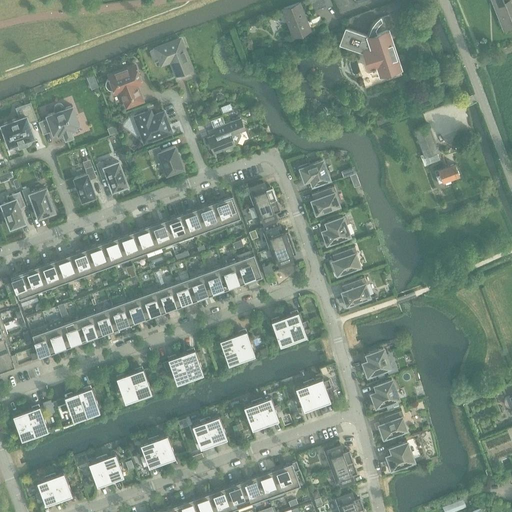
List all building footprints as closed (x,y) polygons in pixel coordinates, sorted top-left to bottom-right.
[(330,0),(309,0),(313,10),(326,5),(327,7),(333,5),(330,0)] [(491,0),(504,31),(511,27),(511,6),(510,1),(511,0),(510,0),(491,0)] [(299,2),(283,8),(293,34),(309,28),(299,2)] [(368,35),(368,36),(346,28),(341,41),(363,49),(369,68),(378,65),(381,73),(400,66),(387,29),(368,35)] [(180,39),(156,49),(150,51),(153,60),(159,57),(162,64),(168,62),(169,61),(171,62),(172,62),(172,63),(177,76),(192,69),(186,55),(183,47),(180,39)] [(142,83),(135,65),(108,75),(109,78),(107,79),(106,81),(105,84),(106,86),(107,88),(109,90),(111,90),(114,90),(115,93),(120,91),(127,107),(142,101),(136,85),(142,83)] [(17,143),(26,140),(34,137),(29,122),(30,121),(30,122),(37,119),(31,103),(24,105),(28,115),(1,124),(9,146),(17,143)] [(58,103),(56,104),(55,106),(54,108),(54,110),(55,112),(46,115),(48,118),(39,122),(43,134),(52,130),(54,136),(64,133),(66,138),(73,135),(71,130),(80,127),(73,105),(64,108),(63,106),(62,105),(60,104),(58,103)] [(141,137),(147,134),(150,141),(152,140),(153,142),(163,139),(162,136),(172,132),(169,125),(168,126),(166,119),(167,119),(164,111),(153,116),(152,114),(146,116),(145,112),(134,117),(141,137)] [(214,128),(216,135),(208,137),(216,157),(214,152),(235,145),(235,144),(238,143),(241,135),(240,132),(245,130),(240,118),(214,128)] [(437,149),(427,124),(414,129),(424,154),(420,155),(424,166),(441,160),(437,149)] [(183,168),(175,146),(161,151),(159,146),(148,150),(151,157),(159,154),(166,174),(183,168)] [(302,176),(303,176),(305,181),(307,180),(309,186),(329,178),(323,159),(308,165),(307,164),(298,167),(302,176)] [(107,175),(113,190),(127,184),(118,161),(105,166),(103,161),(96,163),(102,178),(107,175)] [(443,181),(460,175),(455,163),(438,169),(434,171),(438,183),(443,182),(443,181)] [(87,173),(74,178),(82,201),(96,196),(90,180),(96,177),(92,166),(85,168),(87,173)] [(247,188),(254,205),(276,197),(272,186),(266,188),(263,182),(247,188)] [(316,215),(325,211),(324,210),(339,205),(335,193),(337,192),(334,185),(311,193),(314,199),(312,200),(314,205),(312,206),(316,215)] [(54,211),(46,187),(30,193),(28,187),(22,189),(27,204),(33,202),(38,217),(54,211)] [(25,221),(19,207),(25,205),(20,191),(13,194),(7,196),(9,201),(2,204),(10,227),(25,221)] [(225,222),(241,217),(232,194),(216,200),(226,227),(225,222)] [(276,197),(254,205),(260,223),(276,217),(274,211),(280,209),(278,204),(276,197)] [(210,233),(226,227),(216,200),(200,206),(210,233)] [(210,233),(200,206),(184,212),(193,234),(208,228),(210,233)] [(184,212),(169,217),(177,240),(193,234),(184,212)] [(326,245),(335,242),(335,240),(350,235),(345,223),(348,222),(345,216),(343,216),(322,224),(324,229),(322,230),(324,235),(323,236),(326,245)] [(161,246),(177,240),(169,217),(153,223),(161,246)] [(276,222),(263,227),(264,230),(263,231),(269,248),(292,240),(289,234),(287,234),(285,229),(281,231),(279,225),(278,225),(276,222)] [(146,251),(161,246),(153,223),(137,229),(145,251),(146,251)] [(137,229),(121,235),(131,262),(148,256),(146,251),(145,251),(137,229)] [(121,235),(106,240),(114,263),(129,257),(131,262),(121,235)] [(98,269),(114,263),(106,240),(90,246),(98,269)] [(292,240),(269,248),(276,266),(292,260),(290,254),(294,253),(292,248),(294,247),(292,240)] [(82,274),(98,269),(90,246),(74,252),(82,274)] [(355,253),(357,253),(355,246),(347,249),(346,247),(340,249),(341,251),(332,254),(334,260),(332,260),(334,266),(333,266),(336,275),(345,272),(345,271),(360,265),(355,253)] [(66,280),(82,274),(74,252),(58,258),(66,280)] [(246,281),(262,276),(254,253),(237,259),(246,281)] [(51,286),(66,280),(58,258),(42,263),(51,286)] [(230,287),(246,281),(237,259),(222,265),(230,287)] [(35,291),(51,286),(42,263),(27,269),(37,296),(35,291)] [(270,264),(262,267),(265,275),(273,272),(270,264)] [(205,266),(204,266),(214,293),(230,287),(222,265),(206,270),(205,266)] [(198,299),(214,293),(204,266),(188,271),(198,299)] [(11,275),(20,302),(37,296),(27,269),(11,275)] [(190,276),(174,282),(183,304),(198,299),(188,271),(188,272),(190,276)] [(365,284),(367,283),(364,276),(356,279),(355,276),(349,279),(350,282),(342,285),(344,290),(342,291),(344,296),(343,297),(346,306),(355,303),(354,301),(369,296),(365,284)] [(157,283),(167,310),(183,304),(174,282),(159,288),(157,283)] [(151,316),(167,310),(157,283),(141,289),(151,316)] [(142,294),(127,299),(135,322),(151,316),(141,289),(142,294)] [(119,327),(135,322),(127,299),(111,305),(119,327)] [(66,309),(64,303),(58,305),(60,311),(66,309)] [(104,333),(119,327),(111,305),(95,311),(104,333)] [(88,339),(104,333),(95,311),(80,316),(88,339)] [(289,313),(290,315),(285,317),(292,336),(306,331),(305,329),(310,327),(307,319),(302,321),(299,312),(291,315),(290,312),(289,313)] [(72,345),(88,339),(80,316),(64,322),(72,345)] [(272,322),(279,341),(292,336),(285,317),(280,319),(279,316),(279,317),(279,319),(272,322)] [(56,350),(72,345),(64,322),(62,318),(46,323),(48,328),(56,350)] [(48,328),(46,323),(30,329),(32,334),(40,356),(56,350),(48,328)] [(261,333),(259,327),(253,329),(255,335),(261,333)] [(238,332),(239,334),(234,336),(241,355),(254,350),(247,331),(239,334),(239,331),(238,332)] [(11,344),(8,334),(0,336),(0,347),(8,345),(11,344)] [(220,341),(227,360),(241,355),(234,336),(229,337),(228,335),(227,335),(228,338),(220,341)] [(8,345),(0,347),(0,359),(15,354),(15,353),(11,355),(8,345)] [(376,373),(375,372),(390,367),(383,348),(363,355),(365,361),(363,362),(365,367),(363,368),(367,377),(376,373)] [(186,350),(187,353),(182,354),(189,374),(202,369),(195,350),(188,352),(187,350),(186,350)] [(0,371),(15,366),(19,364),(15,354),(0,359),(0,371)] [(169,359),(176,378),(189,374),(182,354),(177,356),(176,354),(175,354),(176,357),(169,359)] [(134,369),(135,371),(130,373),(137,392),(151,388),(144,368),(136,371),(135,369),(134,369)] [(117,378),(124,397),(137,392),(130,373),(125,375),(124,373),(124,375),(117,378)] [(323,380),(323,378),(309,382),(316,402),(321,400),(322,402),(323,402),(322,400),(330,397),(326,388),(331,386),(329,378),(323,380)] [(375,408),(384,404),(383,403),(398,398),(392,379),(371,386),(373,392),(371,393),(373,398),(372,399),(375,408)] [(312,406),(311,403),(316,402),(309,382),(296,387),(303,407),(310,404),(311,406),(312,406)] [(83,388),(84,390),(79,392),(86,411),(99,406),(92,387),(84,390),(84,388),(83,388)] [(65,397),(72,416),(86,411),(79,392),(74,394),(73,392),(72,392),(73,394),(65,397)] [(275,407),(271,397),(258,401),(265,420),(270,419),(270,421),(271,421),(270,418),(278,416),(277,412),(275,407)] [(260,425),(260,422),(265,420),(258,401),(244,406),(251,425),(259,423),(260,425)] [(295,404),(289,407),(291,413),(298,411),(295,404)] [(31,407),(32,409),(27,411),(34,430),(47,425),(40,406),(33,409),(32,407),(31,407)] [(383,439),(392,435),(391,434),(406,429),(402,417),(404,416),(401,409),(379,417),(381,423),(379,424),(381,429),(380,430),(383,439)] [(14,416),(21,435),(34,430),(27,411),(22,413),(21,410),(20,411),(21,413),(14,416)] [(226,435),(219,415),(206,420),(213,439),(218,437),(219,440),(220,440),(219,437),(226,435)] [(209,444),(208,441),(213,439),(206,420),(193,425),(200,444),(207,442),(208,444),(209,444)] [(7,438),(13,436),(10,429),(5,431),(7,438)] [(175,453),(168,434),(154,439),(161,458),(166,456),(167,459),(168,458),(167,456),(175,453)] [(145,455),(140,456),(144,467),(149,465),(148,463),(149,463),(155,460),(156,463),(157,462),(156,460),(158,459),(159,459),(161,458),(154,439),(141,444),(145,455)] [(399,467),(399,465),(414,460),(407,441),(386,449),(388,454),(387,455),(389,461),(387,461),(390,470),(399,467)] [(324,450),(330,468),(353,460),(349,448),(342,450),(340,444),(324,450)] [(203,452),(191,456),(193,461),(204,457),(203,452)] [(123,472),(116,453),(103,458),(109,477),(114,475),(115,478),(116,477),(115,475),(123,472)] [(105,481),(104,479),(109,477),(103,458),(89,463),(96,482),(104,479),(105,481)] [(295,470),(299,469),(296,460),(276,467),(284,489),(286,495),(284,490),(300,484),(295,470)] [(353,460),(330,468),(337,486),(353,480),(351,473),(355,472),(357,471),(355,466),(353,460)] [(286,495),(284,489),(276,467),(260,473),(270,500),(286,495)] [(71,491),(64,472),(51,477),(58,496),(63,494),(64,496),(64,494),(71,491)] [(511,472),(503,476),(506,482),(511,479),(511,472)] [(269,501),(270,500),(260,473),(244,479),(252,502),(268,496),(269,501)] [(54,500),(53,498),(58,496),(51,477),(38,482),(42,494),(44,499),(44,501),(52,498),(53,500),(54,500)] [(244,479),(228,485),(236,507),(238,511),(242,511),(254,508),(252,502),(244,479)] [(220,511),(223,511),(236,507),(228,485),(212,490),(220,511)] [(202,511),(220,511),(212,490),(197,496),(202,511)] [(335,497),(339,511),(349,511),(364,507),(359,495),(353,497),(351,491),(335,497)] [(202,511),(197,496),(181,502),(184,511),(202,511)] [(452,511),(466,507),(463,499),(442,506),(442,507),(444,506),(446,511),(452,511)] [(184,511),(181,502),(165,508),(166,511),(184,511)]
